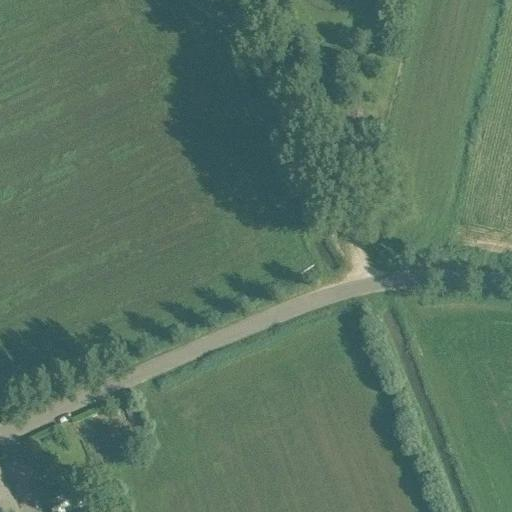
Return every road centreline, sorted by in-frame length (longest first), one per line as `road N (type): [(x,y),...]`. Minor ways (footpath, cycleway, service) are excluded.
road 1 (unclassified): [(0,435),(366,283),(404,276),(511,283)]
road 2 (track): [(237,0),(266,75),(295,111),(366,283)]
